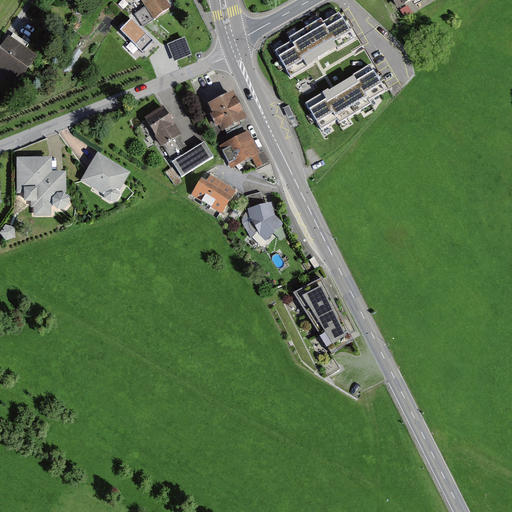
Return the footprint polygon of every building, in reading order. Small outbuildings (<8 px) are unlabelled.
[(144,26),(170,9),(164,0),(143,0),(148,7),(136,15),(144,26)] [(409,6),(401,10),(405,17),(413,13),(409,6)] [(292,43),(276,53),(291,78),(318,63),(354,41),(339,15),(323,25),(321,22),(290,40),(292,43)] [(154,41),(131,19),(120,30),(143,52),(154,41)] [(184,38),(168,45),(171,53),(175,61),(191,55),(184,38)] [(8,45),(5,42),(0,49),(0,78),(15,88),(33,61),(23,55),(25,51),(11,41),(8,45)] [(307,104),(322,129),(339,120),(341,123),(371,105),(369,102),(385,92),(370,66),(333,88),(307,104)] [(221,133),(247,120),(233,91),(207,104),(212,114),(208,116),(215,128),(218,127),(221,133)] [(180,176),(211,157),(203,143),(188,152),(178,135),(181,134),(163,105),(141,118),(160,148),(163,146),(180,176)] [(293,116),(289,106),(284,108),(289,118),(293,116)] [(261,149),(259,151),(250,132),(221,146),(231,167),(253,157),(257,165),(267,161),(261,149)] [(119,190),(129,172),(96,153),(80,180),(103,195),(103,198),(109,201),(117,200),(121,194),(119,190)] [(49,159),(15,159),(15,201),(31,209),(32,218),(53,217),(53,213),(64,213),(68,206),(68,199),(64,194),(64,172),(49,172),(49,159)] [(222,214),(236,191),(211,176),(207,181),(201,178),(191,195),(222,214)] [(267,242),(284,226),(275,217),(272,204),(264,206),(261,195),(247,199),(250,210),(247,210),(250,221),(260,237),(267,242)] [(6,241),(16,238),(15,228),(5,226),(0,233),(6,241)] [(322,281),(294,295),(332,355),(353,342),(322,281)]
